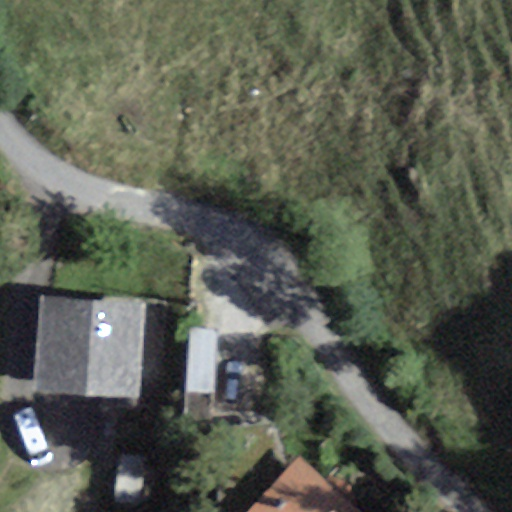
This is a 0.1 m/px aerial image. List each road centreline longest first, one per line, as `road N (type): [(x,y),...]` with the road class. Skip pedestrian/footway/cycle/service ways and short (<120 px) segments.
road 1 (track): [(469,511),(347,373),(278,262),(238,238),(70,181),(21,148),(0,118)]
road 2 (track): [(238,426),(238,238)]
